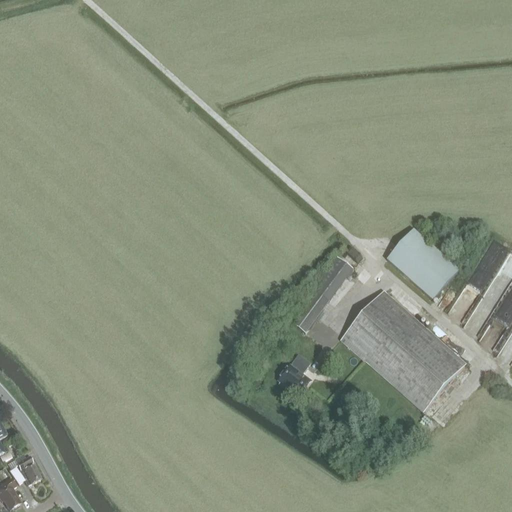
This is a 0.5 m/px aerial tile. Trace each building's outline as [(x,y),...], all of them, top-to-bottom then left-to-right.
[(460,272),(413,232),(387,262),(433,303),(460,272)] [(481,294),(498,305),(511,283),(511,272),(488,257),(464,293),(477,301),(481,294)] [(336,259),(312,291),(288,323),(306,336),(353,271),(336,259)] [(466,366),(384,294),(341,342),(422,415),(466,366)] [(310,366),(298,357),(290,368),(290,367),(278,383),(280,385),(279,386),(285,390),(286,389),(299,399),(308,387),(304,384),(307,380),(302,376),(310,366)] [(0,457),(5,455),(9,453),(6,448),(3,450),(0,444),(0,440),(7,437),(0,423),(0,457)] [(25,461),(23,457),(14,461),(20,472),(19,473),(27,488),(31,486),(32,486),(41,481),(34,466),(30,458),(25,461)] [(16,487),(11,481),(0,487),(0,502),(1,504),(3,503),(8,511),(10,511),(20,505),(14,496),(14,494),(11,490),(16,487)]
